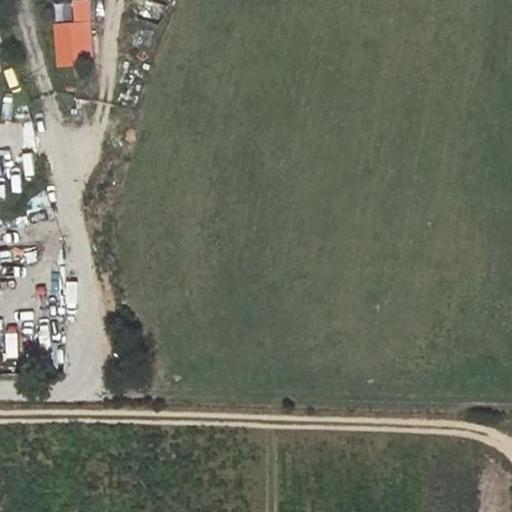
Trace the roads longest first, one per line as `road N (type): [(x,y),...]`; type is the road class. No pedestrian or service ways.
road 1 (track): [(0,413),(471,423),(501,430),(511,444)]
road 2 (unknown): [(56,194),(58,126),(11,0)]
road 3 (track): [(126,392),(0,394)]
